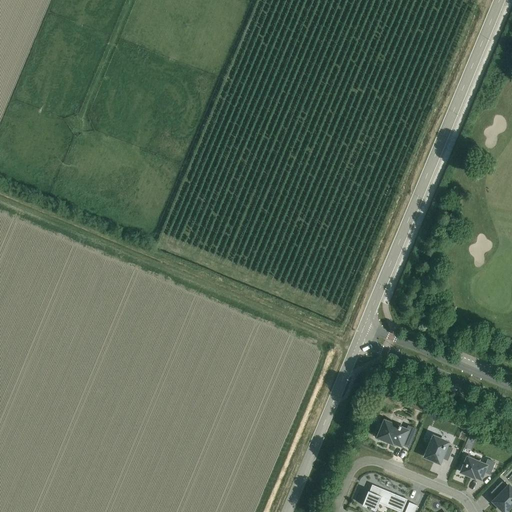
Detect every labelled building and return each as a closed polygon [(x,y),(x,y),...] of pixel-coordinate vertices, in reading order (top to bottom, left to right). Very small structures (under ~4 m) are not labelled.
[(384,421),(378,437),(379,438),(378,439),(386,442),(386,441),(388,441),(392,443),(393,442),(401,446),(401,445),(409,448),(416,429),(408,426),(406,430),(400,428),(401,426),(399,426),(399,427),(384,421)] [(433,437),(425,457),(439,463),(441,458),(447,460),(452,449),(446,446),(448,443),(433,437)] [(467,458),(461,472),(474,478),(475,476),(481,479),(484,472),(490,474),(494,462),(488,460),(485,465),(467,458)] [(502,482),(491,493),(497,498),(493,501),(503,511),(504,511),(511,504),(511,489),(509,486),(507,488),(502,482)] [(370,489),(363,506),(375,511),(379,503),(386,506),(387,504),(403,511),(408,500),(374,486),(372,490),(370,489)] [(414,511),(417,506),(409,502),(404,511),(414,511)]
